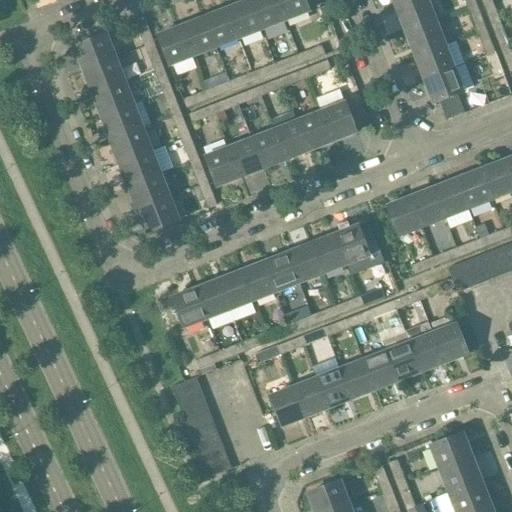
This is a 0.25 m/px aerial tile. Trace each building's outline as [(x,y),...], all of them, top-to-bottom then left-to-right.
[(251,0),(228,9),(240,40),(263,31),(251,0)] [(252,0),(251,0),(263,31),(286,22),(277,0),(252,0)] [(277,0),(286,22),(310,12),(305,0),(277,0)] [(392,0),(397,11),(424,0),(392,0)] [(424,0),(397,11),(406,34),(436,22),(427,0),(424,0)] [(477,6),(474,0),(465,0),(469,9),(477,6)] [(483,4),(492,27),(500,24),(491,1),(483,4)] [(477,6),(469,9),(478,33),(486,29),(477,6)] [(205,19),(216,49),(240,40),(228,9),(205,19)] [(205,19),(182,27),(194,58),(216,49),(205,19)] [(146,47),(154,44),(145,20),(137,24),(146,47)] [(406,34),(415,57),(445,46),(436,22),(406,34)] [(492,27),(501,50),(509,47),(500,24),(492,27)] [(158,37),(169,67),(194,58),(182,27),(158,37)] [(495,52),(486,29),(478,33),(487,56),(495,52)] [(82,72),(116,59),(107,36),(73,49),(82,72)] [(163,67),(154,44),(146,47),(155,70),(163,67)] [(415,57),(424,80),(454,68),(445,46),(415,57)] [(511,73),(511,54),(509,47),(501,50),(510,74),(511,73)] [(302,65),(326,56),(323,48),(299,57),(302,65)] [(505,76),(495,52),(487,56),(497,80),(505,76)] [(302,65),(299,57),(276,66),(279,74),(302,65)] [(82,72),(91,95),(125,82),(116,59),(82,72)] [(305,70),(308,79),(332,70),(328,61),(305,70)] [(464,65),(454,68),(424,80),(433,104),(473,89),(464,65)] [(279,74),(276,66),(253,75),(256,83),(279,74)] [(173,91),(163,67),(155,70),(165,94),(173,91)] [(285,88),(308,79),(305,70),(282,79),(285,88)] [(256,83),(253,75),(230,84),(233,92),(256,83)] [(282,79),(258,88),(262,97),(285,88),(282,79)] [(91,95),(101,119),(134,106),(125,82),(91,95)] [(233,92),(230,84),(207,93),(210,100),(233,92)] [(262,97),(258,88),(235,97),(239,106),(262,97)] [(181,114),(173,91),(165,94),(173,117),(181,114)] [(184,102),(187,109),(210,100),(207,93),(184,102)] [(235,97),(212,106),(216,115),(239,106),(235,97)] [(345,104),(321,113),(333,144),(357,134),(345,104)] [(101,119),(109,142),(143,129),(134,106),(101,119)] [(216,115),(212,106),(189,115),(192,124),(216,115)] [(271,122),(275,131),(287,162),(310,153),(298,122),(295,113),(271,122)] [(298,122),(310,153),(333,144),(321,113),(298,122)] [(191,137),(181,114),(173,117),(183,140),(191,137)] [(118,165),(149,153),(152,152),(143,129),(109,142),(118,165)] [(287,162),(275,131),(252,140),(264,170),(287,162)] [(200,160),(191,137),(183,140),(192,163),(200,160)] [(252,140),(229,149),(241,179),(264,170),(252,140)] [(241,179),(229,149),(205,158),(217,189),(241,179)] [(118,165),(127,188),(161,175),(152,152),(149,153),(118,165)] [(209,183),(200,160),(192,163),(201,186),(209,183)] [(492,201),(511,193),(511,182),(504,162),(481,171),(492,201)] [(481,171),(458,180),(469,210),(492,201),(481,171)] [(127,188),(136,211),(170,199),(161,175),(127,188)] [(446,219),(469,210),(458,180),(435,189),(446,219)] [(218,207),(209,183),(201,186),(210,210),(218,207)] [(435,189),(411,198),(423,228),(446,219),(435,189)] [(423,228),(411,198),(387,208),(399,237),(423,228)] [(170,199),(136,211),(146,235),(179,222),(170,199)] [(358,227),(334,236),(345,266),(369,257),(358,227)] [(508,240),(504,231),(481,240),(485,249),(508,240)] [(311,245),(323,275),(345,266),(334,236),(311,245)] [(485,249),(481,240),(458,249),(462,258),(485,249)] [(311,245),(288,254),(299,284),(323,275),(311,245)] [(503,276),(511,272),(511,264),(505,247),(493,251),(503,276)] [(462,258),(458,249),(435,259),(439,267),(462,258)] [(492,280),(503,276),(493,251),(482,256),(492,280)] [(265,263),(276,293),(299,284),(288,254),(265,263)] [(480,285),(492,280),(482,256),(471,260),(480,285)] [(439,267),(435,259),(411,268),(415,277),(439,267)] [(469,289),(480,285),(471,260),(459,264),(469,289)] [(265,263),(242,272),(253,302),(276,293),(265,263)] [(457,293),(469,289),(459,264),(448,269),(457,293)] [(218,281),(230,311),(253,302),(242,272),(218,281)] [(218,281),(195,290),(207,320),(230,311),(218,281)] [(440,283),(416,292),(420,302),(444,292),(440,283)] [(207,320),(195,290),(171,300),(183,329),(207,320)] [(358,299),(362,308),(385,299),(382,290),(358,299)] [(416,292),(393,302),(397,311),(420,302),(416,292)] [(339,317),(362,308),(358,299),(336,308),(339,317)] [(393,302),(370,311),(374,320),(397,311),(393,302)] [(316,326),(339,317),(336,308),(312,317),(316,326)] [(370,311),(347,320),(351,329),(374,320),(370,311)] [(293,335),(316,326),(312,317),(289,326),(293,335)] [(453,317),(429,326),(444,364),(468,355),(453,317)] [(347,320),(324,329),(328,338),(351,329),(347,320)] [(270,344),(293,335),(289,326),(266,336),(270,344)] [(406,335),(421,373),(444,364),(429,326),(406,335)] [(324,329),(301,338),(305,347),(328,338),(324,329)] [(384,344),(387,352),(399,382),(421,373),(406,335),(384,344)] [(246,353),(270,344),(266,336),(243,345),(246,353)] [(301,338),(278,347),(282,356),(305,347),(301,338)] [(224,362),(246,353),(243,345),(220,354),(224,362)] [(278,347),(255,356),(259,365),(282,356),(278,347)] [(363,361),(375,391),(399,382),(387,352),(363,361)] [(200,372),(224,362),(220,354),(197,363),(200,372)] [(363,361),(340,370),(352,400),(375,391),(363,361)] [(317,379),(329,409),(352,400),(340,370),(317,379)] [(177,401),(202,391),(197,379),(172,388),(177,401)] [(317,379),(294,388),(306,418),(329,409),(317,379)] [(306,418),(294,388),(270,398),(282,428),(306,418)] [(206,402),(202,391),(177,401),(181,412),(206,402)] [(210,414),(206,402),(181,412),(186,423),(210,414)] [(215,425),(210,414),(186,423),(190,435),(215,425)] [(219,436),(215,425),(190,435),(194,446),(219,436)] [(431,448),(440,471),(473,459),(463,435),(431,448)] [(224,448),(219,436),(194,446),(199,457),(224,448)] [(228,459),(224,448),(199,457),(203,469),(228,459)] [(232,470),(228,459),(203,469),(208,480),(232,470)] [(440,471),(449,495),(482,482),(473,459),(440,471)] [(388,464),(397,488),(406,485),(397,461),(388,464)] [(388,491),(379,468),(370,471),(379,495),(388,491)] [(308,495),(314,511),(335,511),(350,506),(341,482),(308,495)] [(441,511),(471,511),(491,505),(482,482),(449,495),(436,499),(441,511)] [(406,511),(415,508),(406,485),(397,488),(406,511)] [(396,511),(388,491),(379,495),(385,511),(396,511)]
